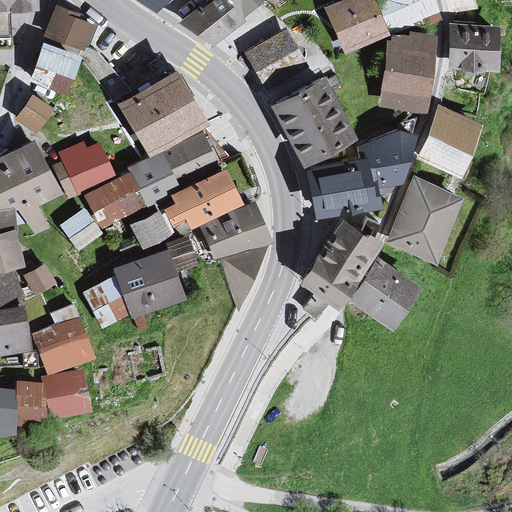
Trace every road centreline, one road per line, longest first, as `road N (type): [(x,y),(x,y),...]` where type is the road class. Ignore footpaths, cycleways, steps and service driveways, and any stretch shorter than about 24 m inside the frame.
road 1 (secondary): [(106,0),(244,102),(279,156),(290,204),(279,276),(184,476)]
road 2 (residential): [(220,489),(281,366),(342,301),(378,240),(439,75),(438,0)]
road 3 (unclassified): [(220,489),(384,511)]
road 4 (unclassified): [(0,129),(44,0)]
